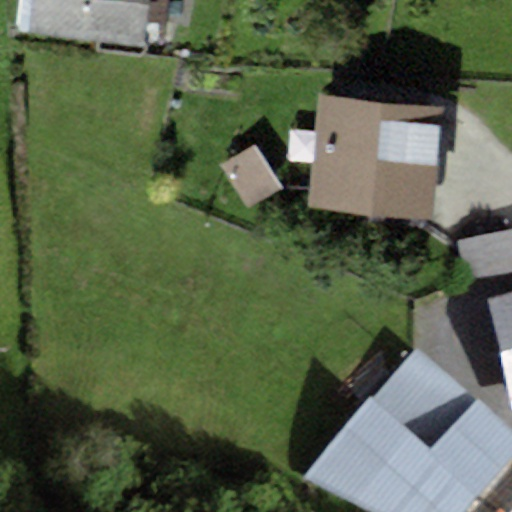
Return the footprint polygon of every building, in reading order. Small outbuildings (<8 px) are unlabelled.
[(29,0),(25,33),(145,48),(151,0),(29,0)] [(445,107),(320,94),(309,206),(364,212),(363,223),(423,229),(424,219),(434,220),(445,107)] [(283,191),(253,145),(220,166),(250,213),(283,191)] [(511,238),(460,247),(467,288),(511,280),(511,238)] [(511,305),(488,311),(511,411),(511,305)] [(511,440),(420,358),(306,483),(358,511),(477,511),(511,474),(511,440)] [(511,511),(511,474),(477,511),(511,511)]
